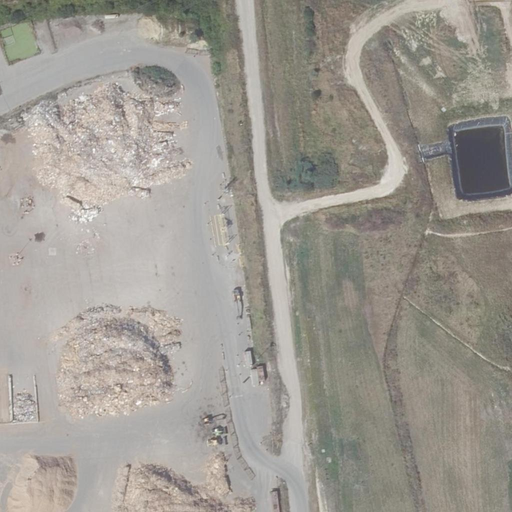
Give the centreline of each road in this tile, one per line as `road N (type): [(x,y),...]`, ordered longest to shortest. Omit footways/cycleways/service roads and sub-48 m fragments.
road 1 (track): [(292,465),(244,0)]
road 2 (unknown): [(245,430),(0,435)]
